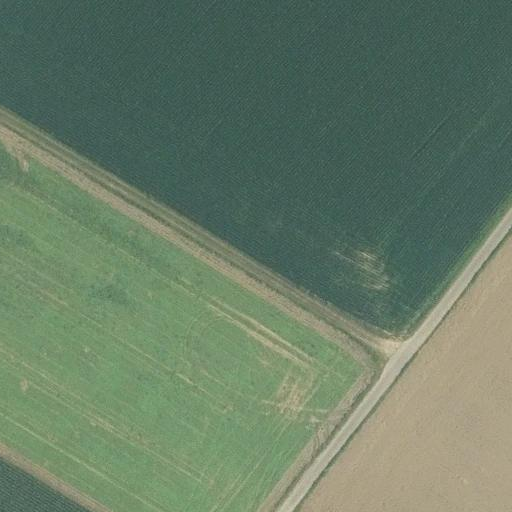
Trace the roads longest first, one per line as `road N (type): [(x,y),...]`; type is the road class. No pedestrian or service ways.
road 1 (track): [(402,358),(0,115)]
road 2 (track): [(511,218),(285,511)]
